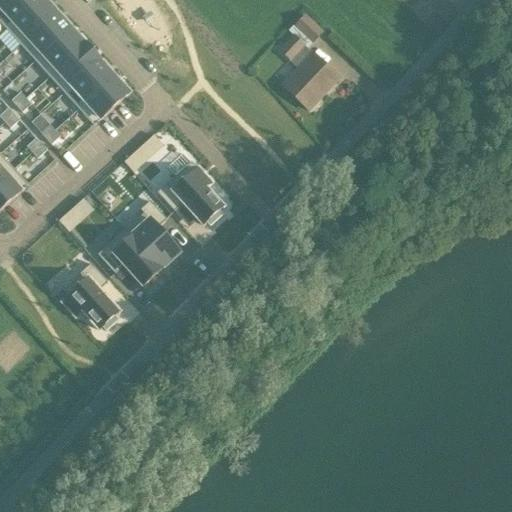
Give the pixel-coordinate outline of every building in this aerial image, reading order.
[(5,0),(0,5),(0,23),(6,30),(39,0),(5,0)] [(39,0),(6,30),(20,46),(56,14),(42,0),(39,0)] [(56,14),(20,46),(35,62),(70,30),(56,14)] [(322,34),(304,17),(295,28),(312,44),(322,34)] [(70,30),(35,62),(49,78),(85,46),(84,46),(70,30)] [(308,112),(339,80),(293,37),(280,52),(290,61),(289,63),(298,71),(282,87),(308,112)] [(85,46),(49,78),(64,94),(99,62),(100,63),(101,62),(85,45),(84,46),(85,46)] [(99,62),(64,94),(78,110),(114,78),(100,63),(99,62)] [(114,78),(78,110),(94,127),(129,95),(114,78)] [(20,94),(11,102),(17,108),(26,100),(20,94)] [(26,100),(17,108),(22,114),(31,106),(26,100)] [(8,110),(0,117),(0,118),(5,124),(14,116),(8,110)] [(14,116),(5,124),(10,130),(19,122),(14,116)] [(49,126),(40,134),(46,140),(55,132),(49,126)] [(55,132),(46,140),(51,146),(60,138),(55,132)] [(36,140),(27,148),(32,154),(41,146),(36,140)] [(41,146),(32,154),(38,160),(47,152),(41,146)] [(0,156),(0,155),(0,183),(14,171),(0,156)] [(175,178),(157,194),(174,213),(183,205),(203,227),(207,223),(210,227),(223,216),(219,212),(223,209),(205,190),(211,184),(192,163),(191,164),(182,155),(167,169),(175,178)] [(133,156),(124,164),(134,174),(142,167),(133,156)] [(14,171),(0,183),(0,211),(28,186),(14,171)] [(144,215),(125,231),(161,270),(162,269),(179,253),(158,230),(167,221),(150,203),(141,211),(144,215)] [(64,218),(59,223),(66,231),(69,234),(74,230),(64,218)] [(125,231),(98,256),(115,275),(124,267),(143,288),(162,270),(162,269),(161,270),(125,231)] [(91,265),(62,291),(69,298),(63,303),(76,318),(82,312),(99,332),(103,328),(106,332),(119,321),(115,317),(119,314),(99,292),(108,284),(91,265)]
